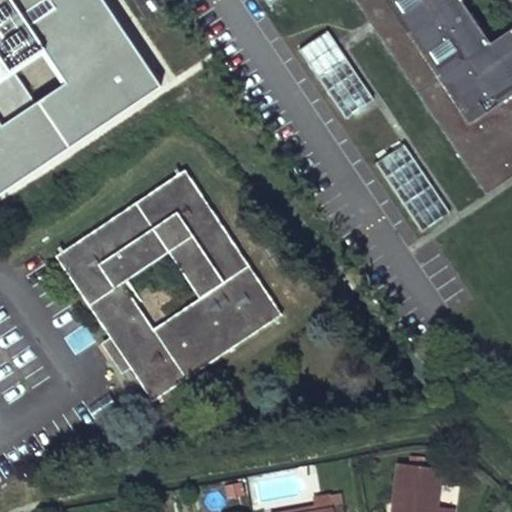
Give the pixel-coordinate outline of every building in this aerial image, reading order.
[(0,0),(0,190),(161,81),(105,0),(0,0)] [(156,0),(135,0),(147,18),(162,8),(156,0)] [(354,0),(487,194),(507,181),(500,171),(506,167),(511,174),(511,29),(491,43),(462,0),(354,0)] [(328,32),(301,50),(348,119),(374,101),(328,32)] [(406,148),(380,166),(427,235),(453,217),(406,148)] [(511,174),(506,167),(500,171),(507,181),(511,177),(511,174)] [(55,257),(153,402),(283,315),(186,170),(55,257)] [(436,507),(441,469),(400,464),(395,502),(398,503),(397,511),(452,511),(453,509),(436,507)] [(342,511),(342,507),(333,509),(330,495),(313,499),(314,508),(315,511),(342,511)]
